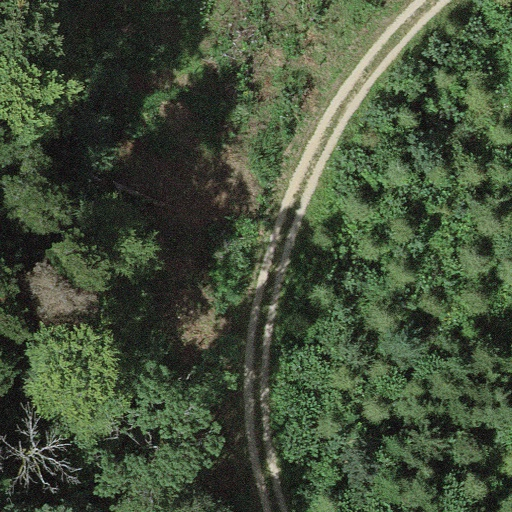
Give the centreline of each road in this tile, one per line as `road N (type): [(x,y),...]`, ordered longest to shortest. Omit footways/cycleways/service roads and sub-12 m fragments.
road 1 (track): [(420,0),(356,62),(290,165),(241,290)]
road 2 (track): [(266,511),(246,441),(241,290)]
